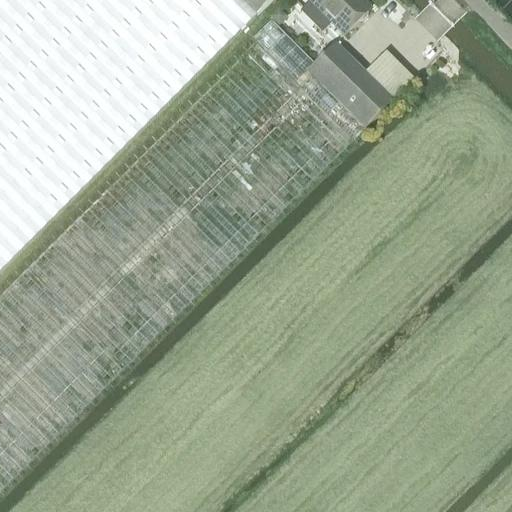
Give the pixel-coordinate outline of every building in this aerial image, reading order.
[(0,0),(0,275),(78,197),(241,34),(255,19),(236,0),(0,0)] [(236,0),(255,19),(274,0),(236,0)] [(312,0),(309,3),(310,3),(300,14),(322,36),(332,26),(344,38),(358,23),(362,23),(368,17),(368,14),(370,11),(358,0),(312,0)] [(364,132),(307,74),(315,67),(272,24),(254,43),(256,45),(92,208),(0,299),(0,493),(70,424),(124,370),(298,197),(352,143),(364,132)] [(364,132),(392,104),(365,76),(335,46),(315,67),(307,74),(364,132)] [(386,55),(365,76),(392,104),(413,83),(386,55)]
